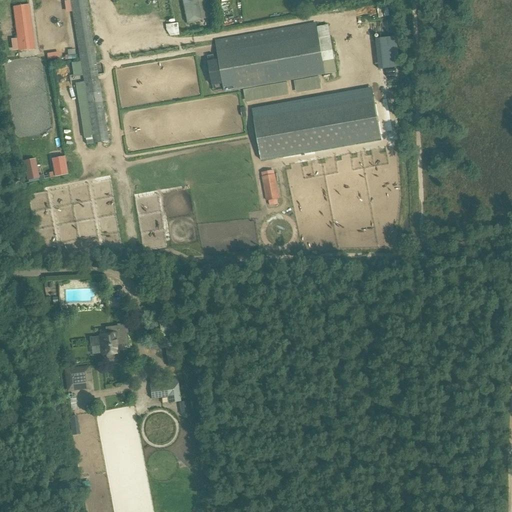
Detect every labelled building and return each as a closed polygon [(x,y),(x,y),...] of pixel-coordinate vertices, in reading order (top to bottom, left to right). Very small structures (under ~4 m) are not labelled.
[(70,0),(81,62),(71,63),(74,77),(83,76),(84,82),(75,84),(83,137),(84,139),(86,139),(87,145),(108,142),(85,0),(70,0)] [(181,0),(187,24),(202,20),(198,0),(181,0)] [(30,50),(24,6),(13,8),(19,52),(30,50)] [(225,95),(325,77),(316,24),(216,42),(225,95)] [(377,71),(401,68),(398,36),(374,39),(377,71)] [(319,79),(294,83),(296,92),(321,87),(319,79)] [(287,85),(244,93),(245,101),(289,93),(287,85)] [(372,88),(252,110),(254,119),(261,161),(381,140),(378,121),(377,116),(374,98),(372,88)] [(30,181),(39,179),(35,159),(26,161),(30,181)] [(274,171),(261,173),(262,177),(266,202),(273,201),(280,199),(275,175),(274,171)] [(162,298),(148,300),(149,307),(152,306),(153,312),(163,311),(162,298)] [(100,338),(90,339),(91,348),(101,347),(103,365),(119,363),(117,347),(127,345),(126,335),(128,334),(128,333),(127,331),(127,330),(125,329),(124,328),(122,327),(121,326),(120,326),(118,326),(118,328),(111,328),(105,329),(106,335),(100,336),(100,338)] [(174,338),(150,342),(151,351),(175,347),(174,338)] [(89,367),(66,371),(69,391),(92,388),(89,367)] [(178,384),(178,380),(149,384),(152,400),(168,398),(169,404),(181,402),(179,383),(178,384)] [(70,416),(69,416),(72,435),(74,435),(80,434),(77,415),(70,416)]
